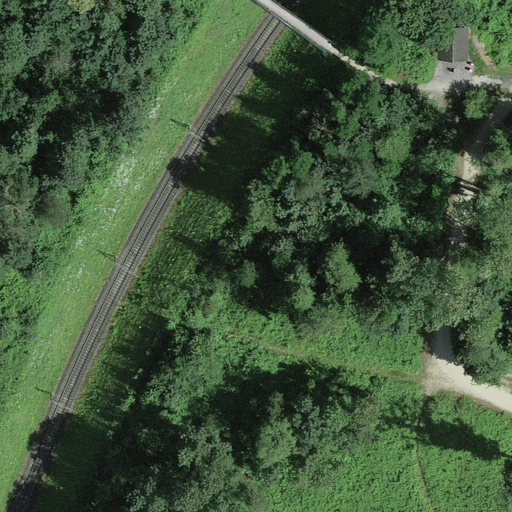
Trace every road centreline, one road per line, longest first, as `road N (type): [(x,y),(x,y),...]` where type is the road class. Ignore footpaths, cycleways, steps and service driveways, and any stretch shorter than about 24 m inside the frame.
road 1 (track): [(511,375),(343,364),(188,319)]
road 2 (track): [(511,97),(474,150),(436,373)]
